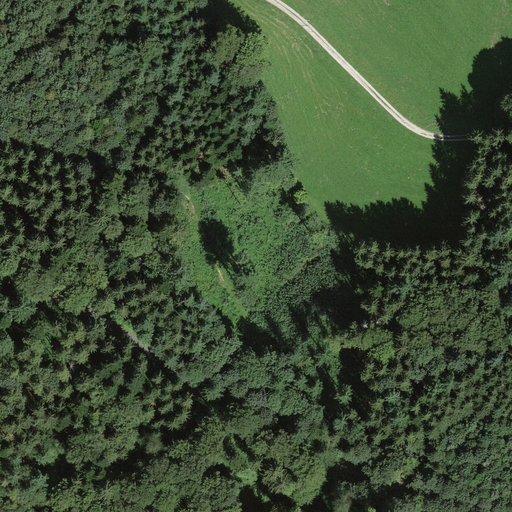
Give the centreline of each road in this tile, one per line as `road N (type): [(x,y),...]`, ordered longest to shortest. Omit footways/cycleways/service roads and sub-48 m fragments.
road 1 (unclassified): [(497,511),(302,455),(106,321),(0,272)]
road 2 (track): [(269,0),(417,131),(511,132)]
